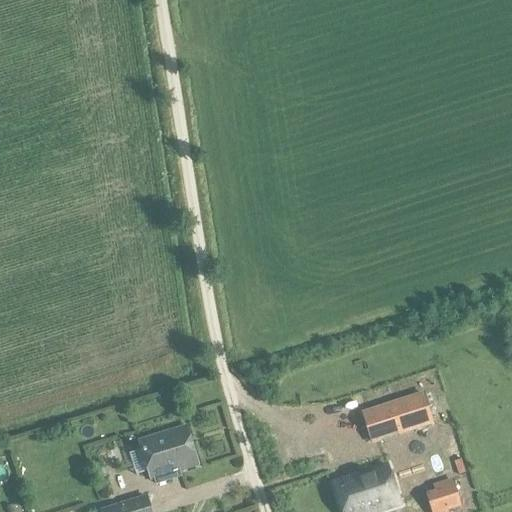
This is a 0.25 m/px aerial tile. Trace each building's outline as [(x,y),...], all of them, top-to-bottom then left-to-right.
[(425,396),(363,416),(372,442),(381,439),(381,438),(398,432),(399,434),(433,422),(425,396)] [(139,443),(151,481),(155,479),(157,485),(172,480),(171,475),(199,466),(186,427),(139,443)] [(388,467),(335,484),(344,511),(378,511),(401,505),(388,467)] [(428,496),(433,511),(448,511),(447,510),(461,506),(453,482),(435,488),(437,493),(428,496)] [(102,511),(101,511),(153,511),(148,496),(102,511)]
